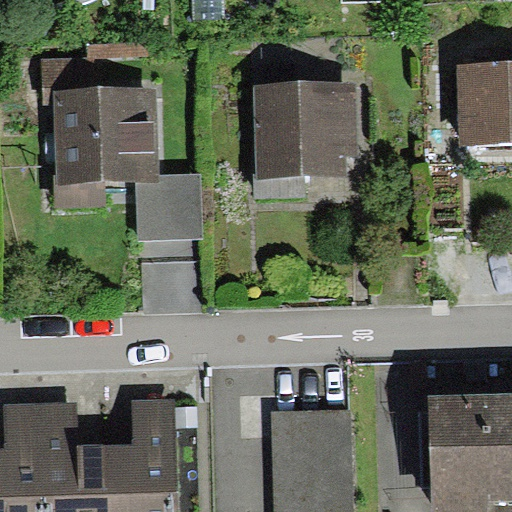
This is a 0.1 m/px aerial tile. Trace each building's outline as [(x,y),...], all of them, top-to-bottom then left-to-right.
[(456,155),(511,153),(511,70),(454,72),(456,155)] [(363,160),(360,91),(248,95),(251,189),(342,185),(341,160),(363,160)] [(55,98),(57,201),(150,199),(148,96),(55,98)] [(203,198),(150,199),(152,255),(204,254),(203,198)] [(511,511),(511,405),(426,409),(431,511),(511,511)] [(344,511),(342,420),(263,422),(264,511),(344,511)] [(0,444),(0,511),(30,511),(30,444),(0,444)] [(30,444),(30,511),(90,511),(90,444),(30,444)] [(147,511),(147,444),(90,444),(90,511),(147,511)]
